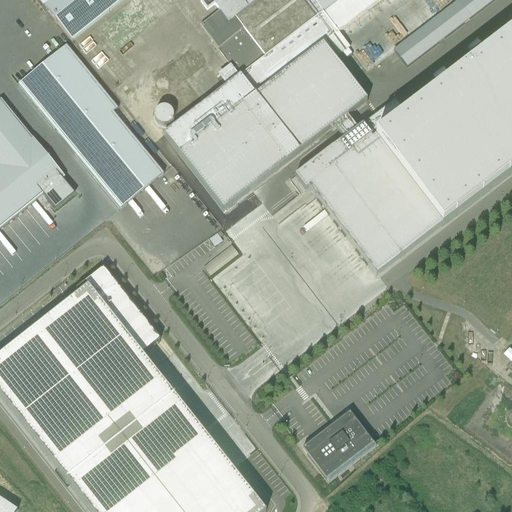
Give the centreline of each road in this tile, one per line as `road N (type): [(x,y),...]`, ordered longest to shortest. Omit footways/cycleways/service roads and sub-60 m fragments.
road 1 (unclassified): [(0,318),(104,237),(310,511)]
road 2 (unknown): [(316,326),(269,237),(272,193),(336,137),(511,15)]
road 3 (unknown): [(0,61),(94,192),(99,213),(90,232),(197,223)]
road 4 (unknown): [(316,326),(511,188)]
road 5 (unknown): [(415,345),(428,363),(427,381),(343,446),(327,450),(309,427)]
road 6 (unknown): [(291,400),(381,330),(406,331),(415,345)]
road 7 (unknown): [(415,345),(309,427)]
